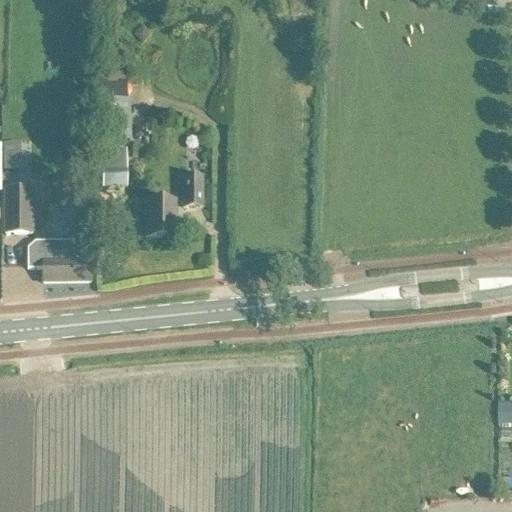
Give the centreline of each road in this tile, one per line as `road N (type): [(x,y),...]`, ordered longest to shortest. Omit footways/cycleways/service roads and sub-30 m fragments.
road 1 (secondary): [(0,332),(339,297)]
road 2 (secondary): [(511,273),(403,279),(339,297)]
road 3 (secondary): [(339,297),(403,303),(511,289)]
